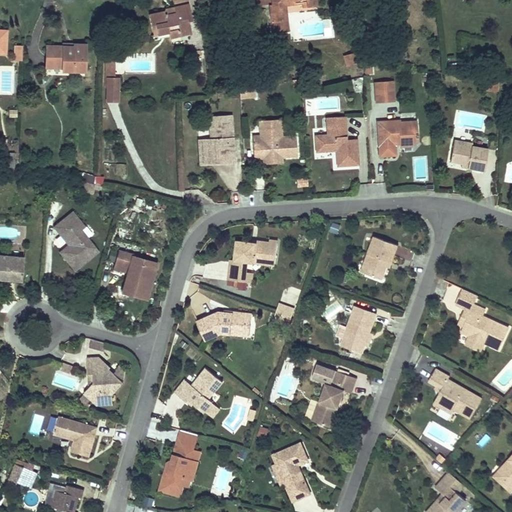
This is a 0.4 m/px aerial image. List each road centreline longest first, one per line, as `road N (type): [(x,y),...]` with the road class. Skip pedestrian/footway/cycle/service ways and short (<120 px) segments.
road 1 (residential): [(158,350),(185,255),(206,223),(246,211),(454,206)]
road 2 (residential): [(345,511),(454,206)]
road 3 (residential): [(113,511),(158,350)]
